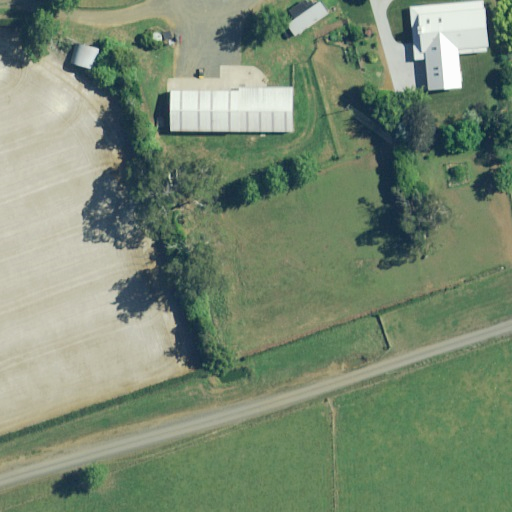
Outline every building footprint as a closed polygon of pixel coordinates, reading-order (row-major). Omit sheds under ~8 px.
[(340,0),(338,1),(349,21),(387,0),(340,0)] [(465,24),(465,15),(426,15),(426,25),(415,25),(414,49),(486,49),(487,24),(465,24)] [(171,30),(151,36),(154,45),(174,40),(171,30)] [(103,51),(80,44),(74,64),(97,71),(103,51)] [(286,44),(275,45),(276,56),(287,55),(286,44)] [(170,89),(169,75),(159,76),(161,90),(170,89)] [(511,319),(511,272),(489,280),(500,316),(509,313),(511,320),(511,319)] [(449,314),(454,312),(458,326),(466,323),(461,310),(465,308),(463,300),(471,297),(468,288),(443,295),(449,314)]
